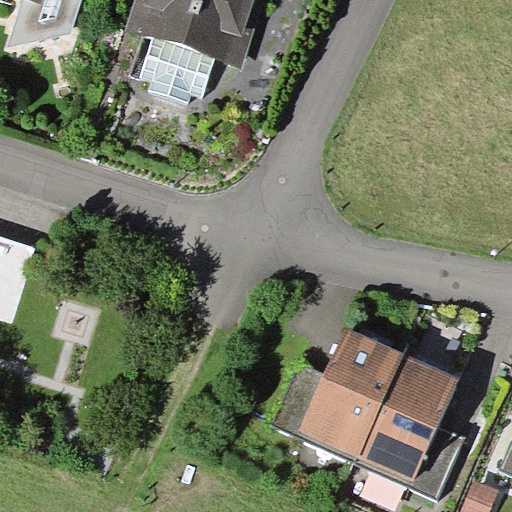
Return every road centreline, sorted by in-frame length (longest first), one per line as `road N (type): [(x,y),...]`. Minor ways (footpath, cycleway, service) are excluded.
road 1 (track): [(257,229),(116,511)]
road 2 (residential): [(0,158),(257,229)]
road 3 (residential): [(511,285),(257,229)]
road 4 (residential): [(368,0),(257,229)]
